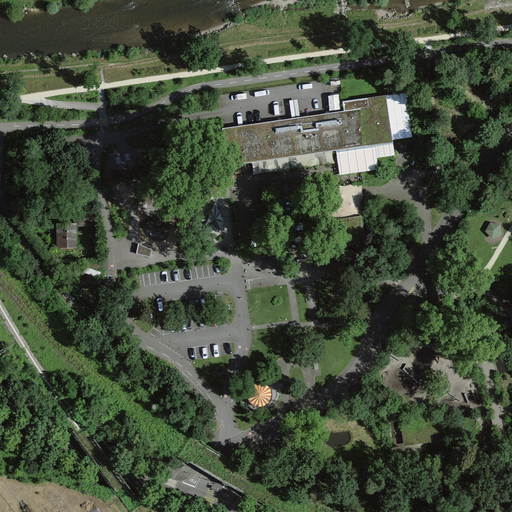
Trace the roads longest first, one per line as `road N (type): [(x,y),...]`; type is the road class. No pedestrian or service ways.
road 1 (track): [(511,27),(0,102)]
road 2 (secondary): [(230,511),(0,422)]
